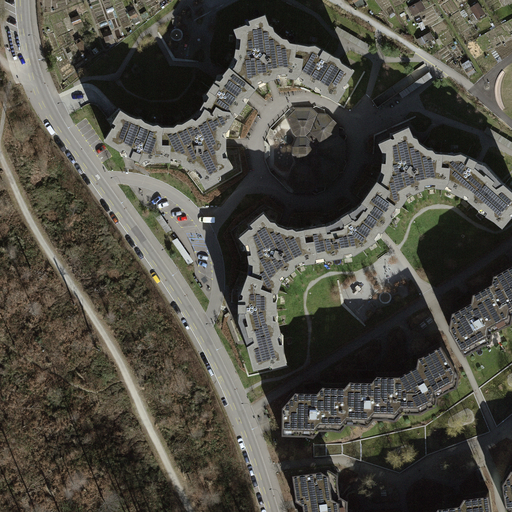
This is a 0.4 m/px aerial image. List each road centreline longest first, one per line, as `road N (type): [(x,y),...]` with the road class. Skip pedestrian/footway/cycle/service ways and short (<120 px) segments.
road 1 (residential): [(273,511),(232,392),(203,335),(41,92),(23,0)]
road 2 (track): [(192,511),(130,376),(53,258),(0,152)]
